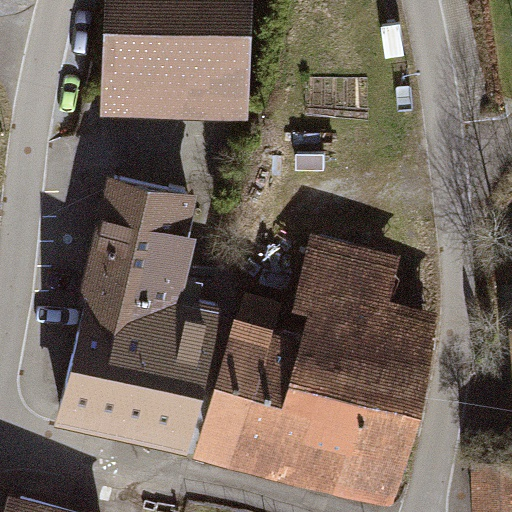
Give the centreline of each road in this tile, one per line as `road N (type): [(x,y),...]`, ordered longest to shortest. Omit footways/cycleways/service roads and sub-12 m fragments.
road 1 (residential): [(424,511),(455,363),(453,199),(418,0)]
road 2 (residential): [(64,0),(0,367)]
road 3 (residential): [(318,511),(0,439)]
